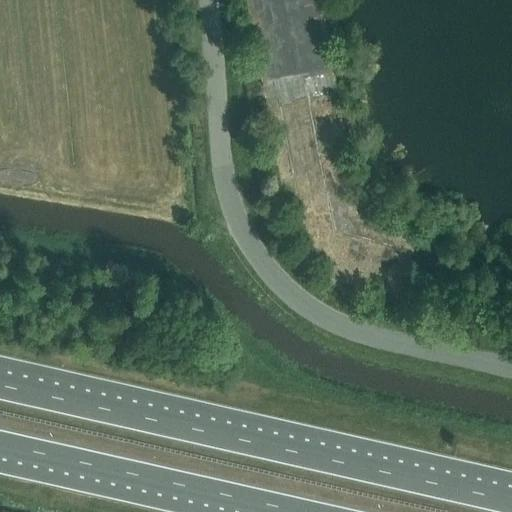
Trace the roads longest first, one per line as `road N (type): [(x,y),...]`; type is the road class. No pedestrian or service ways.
road 1 (tertiary): [(511,370),(372,339),(319,316),(259,264),(223,180),(206,0)]
road 2 (trunk): [(511,503),(0,387)]
road 3 (trunk): [(0,445),(294,511)]
